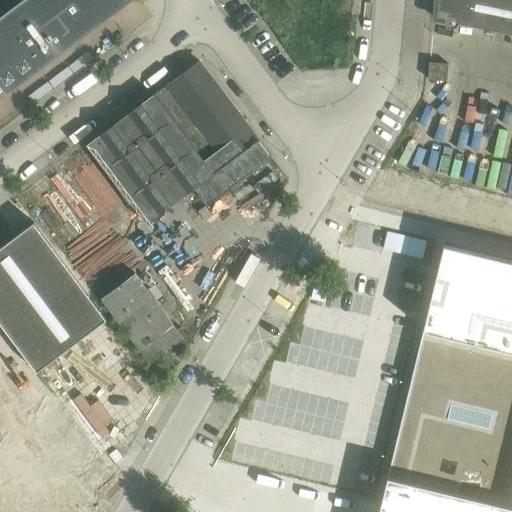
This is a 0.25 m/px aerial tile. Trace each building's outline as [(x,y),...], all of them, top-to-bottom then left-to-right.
[(0,0),(0,82),(8,94),(132,0),(0,0)] [(511,0),(436,0),(435,19),(445,21),(445,22),(445,24),(446,25),(447,26),(448,27),(449,28),(450,29),(452,29),(453,29),(454,28),(456,28),(457,27),(458,26),(458,25),(459,24),(511,34),(511,0)] [(430,62),(428,79),(447,81),(449,64),(430,62)] [(145,103),(218,201),(227,192),(261,166),(271,160),(198,64),(154,98),(153,97),(145,103)] [(218,201),(145,103),(87,148),(146,228),(193,191),(207,209),(218,201)] [(0,248),(0,322),(37,372),(107,319),(66,264),(34,223),(0,248)] [(511,511),(511,263),(446,247),(441,267),(437,281),(436,280),(382,501),(381,507),(379,511),(511,511)] [(135,273),(102,298),(129,333),(151,364),(159,357),(162,361),(190,339),(181,327),(177,330),(135,273)]
